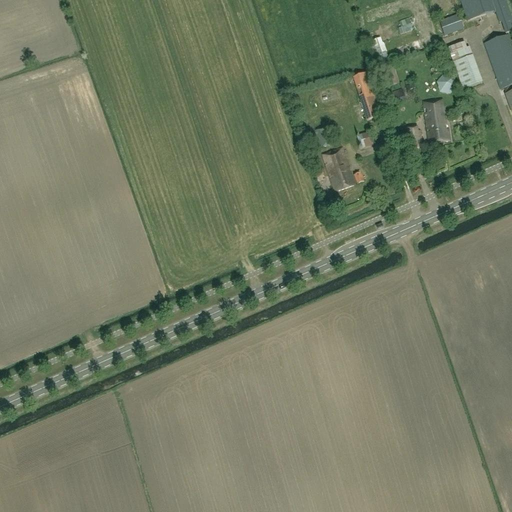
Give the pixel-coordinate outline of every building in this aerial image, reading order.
[(459,0),(466,21),(495,12),(499,23),(501,22),(505,34),(511,31),(511,23),(503,0),(459,0)] [(463,30),(458,15),(439,22),(444,37),(463,30)] [(511,46),(508,36),(484,45),(500,90),(504,89),(506,95),(505,95),(511,114),(511,113),(511,46)] [(467,42),(448,49),(452,62),(461,90),(482,84),(467,42)] [(352,78),(366,121),(381,116),(367,73),(352,78)] [(399,84),(396,75),(383,78),(386,88),(399,84)] [(451,80),(438,82),(440,93),(453,91),(451,80)] [(402,89),(391,93),(394,104),(406,100),(402,89)] [(443,100),(422,103),(428,146),(449,143),(443,100)] [(314,131),(319,148),(334,144),(328,126),(314,131)] [(409,152),(420,151),(417,128),(407,130),(409,152)] [(360,151),(370,147),(365,134),(355,138),(360,151)] [(321,155),(335,193),(355,186),(341,148),(321,155)] [(320,165),(313,167),(317,178),(324,176),(320,165)] [(360,173),(354,176),(357,185),(363,183),(360,173)]
